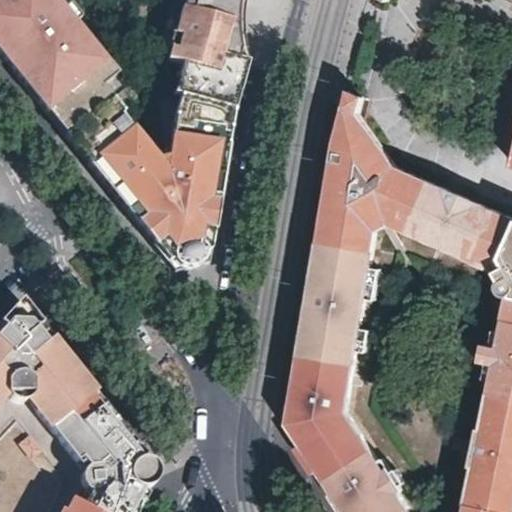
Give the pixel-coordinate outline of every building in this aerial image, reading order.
[(0,0),(0,55),(64,136),(111,99),(126,88),(80,31),(73,21),(62,8),(55,0),(0,0)] [(183,0),(183,9),(180,9),(172,35),(178,37),(174,51),(168,50),(167,52),(165,61),(179,65),(175,78),(185,80),(180,97),(232,113),(235,101),(241,79),(243,70),(245,62),(242,46),(241,31),(243,9),(244,0),(183,0)] [(79,17),(68,3),(62,8),(73,21),(79,17)] [(364,99),(365,94),(351,88),(349,95),(364,99)] [(361,111),(364,99),(349,95),(346,107),(361,111)] [(111,99),(64,136),(137,228),(163,261),(165,263),(208,252),(208,250),(232,113),(180,97),(177,96),(166,159),(156,161),(116,111),(119,109),(111,99)] [(511,511),(511,219),(501,214),(400,168),(391,157),(360,116),(361,111),(346,107),(341,128),(340,136),(292,413),(299,415),(299,416),(305,428),(298,433),(348,511),(511,511)] [(208,252),(165,263),(172,272),(181,270),(183,270),(186,270),(189,270),(190,270),(191,269),(193,268),(196,267),(198,266),(206,264),(208,252)] [(21,399),(26,397),(31,402),(69,361),(19,297),(0,317),(0,397),(5,392),(9,396),(15,399),(21,399)] [(79,373),(69,361),(31,402),(87,470),(88,485),(72,511),(137,511),(149,491),(153,484),(159,472),(151,462),(146,456),(129,435),(79,373)] [(290,421),(298,433),(305,428),(299,416),(299,415),(292,413),(290,421)]
